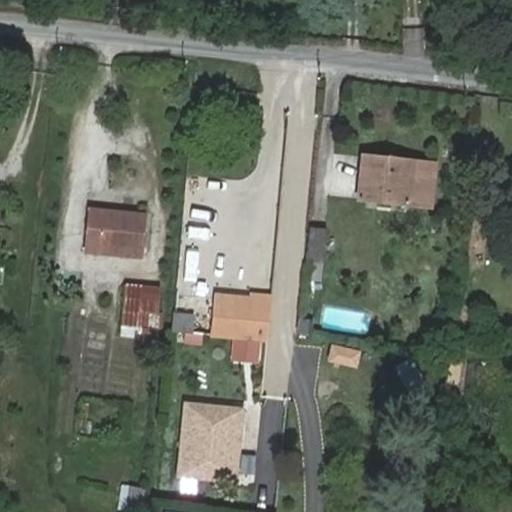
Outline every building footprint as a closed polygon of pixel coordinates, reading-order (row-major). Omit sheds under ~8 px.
[(363,155),(358,198),(405,204),(410,161),(363,155)] [(87,208),(83,247),(140,252),(144,214),(87,208)] [(310,230),(308,261),(323,262),(326,231),(310,230)] [(157,329),(161,289),(124,284),(121,325),(157,329)] [(271,298),(215,291),(210,334),(266,341),(271,298)] [(190,332),(192,320),(172,319),(171,331),(190,332)] [(308,327),(296,325),(294,341),(307,342),(308,327)] [(245,408),(186,402),(178,477),(237,483),(245,408)] [(80,481),(77,493),(105,499),(107,487),(80,481)] [(116,510),(134,511),(142,511),(144,486),(119,484),(116,510)]
